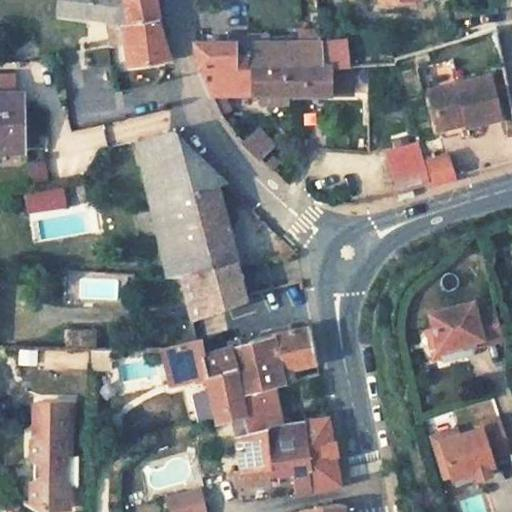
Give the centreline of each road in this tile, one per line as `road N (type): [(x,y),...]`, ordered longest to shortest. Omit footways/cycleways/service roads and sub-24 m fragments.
road 1 (residential): [(327,238),(212,133),(196,103),(178,0)]
road 2 (secondary): [(374,511),(349,388),(336,295),(341,276)]
road 3 (secondary): [(372,240),(511,193)]
